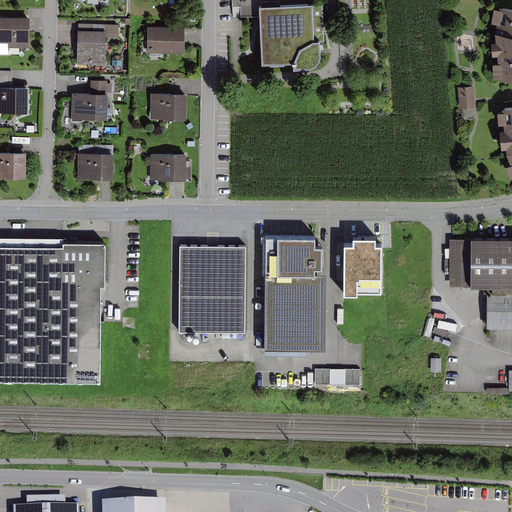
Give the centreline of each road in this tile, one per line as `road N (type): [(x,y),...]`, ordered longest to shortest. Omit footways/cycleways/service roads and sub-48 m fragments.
road 1 (residential): [(339,511),(282,486),(0,477)]
road 2 (residential): [(207,212),(438,215),(511,207)]
road 3 (residential): [(46,212),(52,0)]
road 4 (residential): [(207,212),(209,0)]
road 5 (residential): [(46,212),(207,212)]
